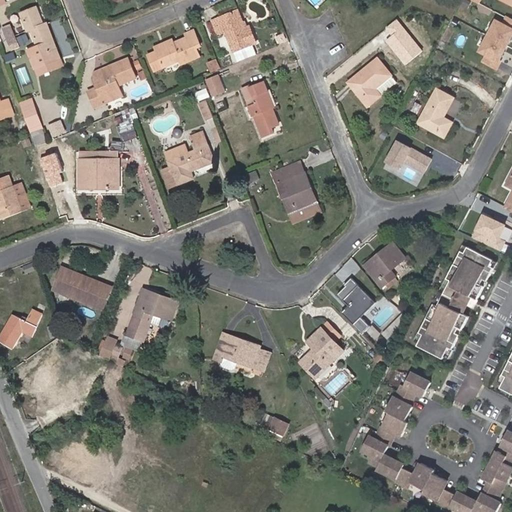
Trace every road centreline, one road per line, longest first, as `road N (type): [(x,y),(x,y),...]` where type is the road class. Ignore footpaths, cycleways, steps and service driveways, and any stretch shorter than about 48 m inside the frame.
road 1 (residential): [(0,260),(86,233),(260,292),(289,294),(322,278),(375,217)]
road 2 (residential): [(375,217),(287,0)]
road 3 (residential): [(375,217),(448,200),(478,175),(511,111)]
road 4 (residential): [(206,0),(125,36),(88,28),(78,0)]
road 5 (residential): [(51,511),(0,377)]
